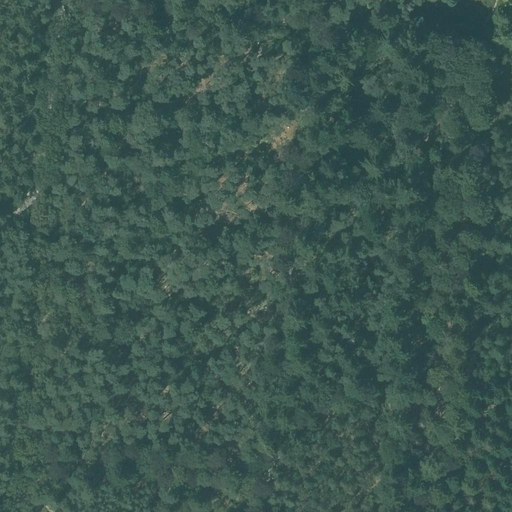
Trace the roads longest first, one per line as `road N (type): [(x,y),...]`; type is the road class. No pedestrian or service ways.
road 1 (unknown): [(79,0),(19,511)]
road 2 (track): [(312,0),(262,511)]
road 3 (unclassified): [(0,225),(25,209),(40,169),(60,0)]
